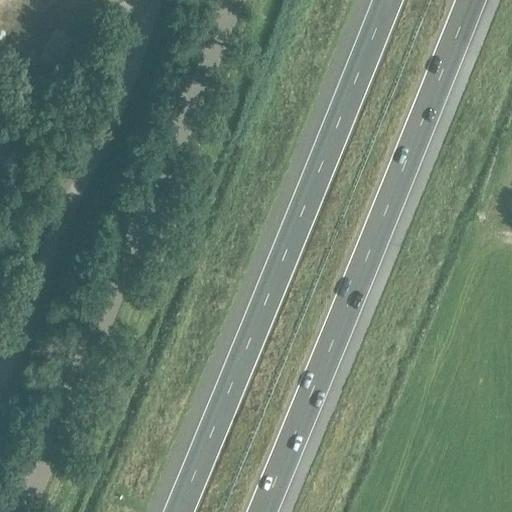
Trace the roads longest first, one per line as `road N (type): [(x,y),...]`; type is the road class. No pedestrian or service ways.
road 1 (motorway): [(262,511),(474,0)]
road 2 (motorway): [(383,0),(172,511)]
road 3 (unclassified): [(25,511),(235,0)]
